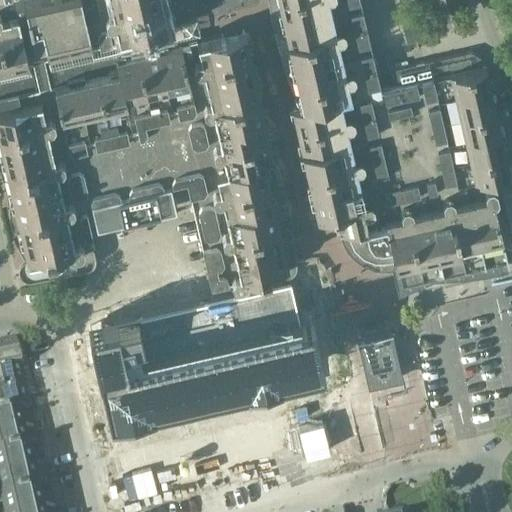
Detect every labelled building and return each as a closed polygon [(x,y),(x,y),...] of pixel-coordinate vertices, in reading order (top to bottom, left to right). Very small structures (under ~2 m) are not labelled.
[(0,0),(0,67),(4,66),(28,61),(28,60),(36,58),(43,56),(63,51),(86,46),(108,41),(111,40),(112,40),(112,41),(144,33),(148,36),(162,33),(165,29),(167,28),(167,27),(170,26),(175,20),(170,0),(0,0)] [(264,0),(267,11),(268,14),(269,19),(281,63),(285,76),(293,98),(294,102),(297,107),(302,106),(299,93),(295,73),(288,46),(277,0),(264,0)] [(493,186),(494,184),(495,183),(496,182),(498,181),(501,180),(503,180),(505,180),(506,180),(508,182),(510,183),(511,185),(508,171),(510,171),(485,63),(482,64),(481,58),(470,51),(395,68),(398,84),(368,91),(363,70),(374,67),(358,0),(277,0),(288,46),(295,73),(299,93),(302,106),(297,107),(296,107),(292,108),(294,118),(299,140),(308,180),(316,216),(322,215),(337,211),(340,224),(342,231),(344,231),(344,233),(395,265),(400,287),(504,264),(508,263),(504,245),(502,240),(491,191),(491,189),(492,187),(493,186)] [(432,36),(427,15),(402,21),(406,42),(432,36)] [(289,267),(275,211),(264,161),(274,158),(272,147),(271,142),(262,103),(245,30),(237,32),(181,45),(180,44),(115,59),(115,60),(73,70),(32,80),(0,86),(0,144),(25,255),(26,260),(28,259),(92,244),(85,214),(95,211),(98,223),(173,206),(168,182),(178,180),(156,87),(165,84),(192,201),(212,284),(231,280),(231,282),(236,285),(246,282),(249,278),(248,276),(278,269),(289,267)] [(168,182),(173,206),(186,203),(192,201),(165,84),(156,87),(178,180),(168,182)] [(289,267),(278,269),(279,273),(281,275),(285,275),(289,275),(292,274),(293,272),(294,270),(294,268),(294,265),(294,255),(288,210),(287,203),(284,192),(274,158),(264,161),(275,211),(289,267)] [(511,186),(511,185),(510,183),(508,182),(506,180),(505,180),(503,180),(501,180),(498,181),(496,182),(495,183),(494,184),(493,186),(492,187),(491,189),(491,191),(502,240),(503,242),(505,244),(506,246),(509,247),(511,248),(511,247),(511,186)] [(506,270),(504,264),(400,287),(395,265),(344,233),(344,231),(342,231),(340,224),(335,226),(338,235),(339,240),(340,244),(342,248),(343,249),(344,251),(347,255),(351,258),(356,262),(364,266),(372,268),(375,269),(379,270),(390,269),(397,295),(415,288),(433,281),(450,279),(467,277),(478,276),(506,270)] [(91,324),(88,325),(89,328),(93,346),(94,349),(98,367),(99,370),(103,388),(103,391),(108,410),(108,412),(111,412),(129,408),(132,407),(151,403),(152,403),(153,402),(166,399),(169,399),(182,396),(184,395),(185,395),(198,392),(201,391),(214,388),(215,388),(217,388),(229,385),(232,384),(245,381),(247,381),(248,381),(261,378),(264,377),(277,374),(278,374),(280,373),(298,369),(299,369),(301,369),(319,364),(322,364),(321,361),(317,343),(316,340),(312,322),(312,319),(309,319),(299,321),(290,279),(269,284),(117,319),(100,322),(91,324)] [(366,370),(385,382),(396,363),(389,333),(371,337),(359,340),(366,370)] [(0,370),(21,365),(15,340),(0,343),(0,392),(1,393),(0,389),(0,370)] [(0,392),(0,415),(20,411),(20,412),(31,409),(21,365),(0,370),(0,389),(1,393),(0,392)] [(0,460),(30,454),(28,446),(38,444),(36,434),(40,433),(38,425),(34,426),(32,417),(22,419),(20,412),(20,411),(0,415),(0,460)] [(0,460),(0,504),(39,496),(37,488),(48,486),(45,476),(50,475),(48,468),(44,469),(41,459),(31,461),(30,454),(0,460)] [(58,511),(58,510),(53,511),(51,501),(41,503),(39,496),(0,504),(0,511),(58,511)]
